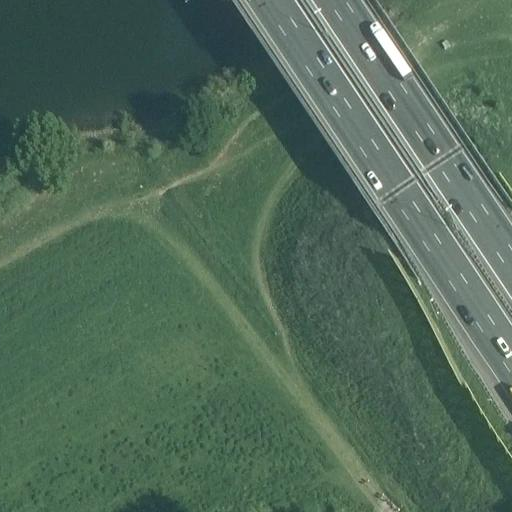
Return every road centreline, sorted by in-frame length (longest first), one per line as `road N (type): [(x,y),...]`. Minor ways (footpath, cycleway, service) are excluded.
road 1 (motorway): [(268,0),(511,357)]
road 2 (motorway): [(511,259),(335,0)]
